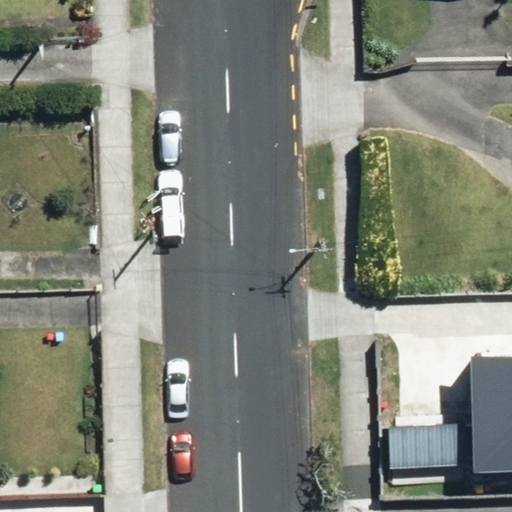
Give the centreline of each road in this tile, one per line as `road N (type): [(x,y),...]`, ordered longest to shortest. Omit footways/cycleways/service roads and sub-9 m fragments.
road 1 (tertiary): [(242,511),(232,193)]
road 2 (tertiary): [(228,0),(232,193)]
